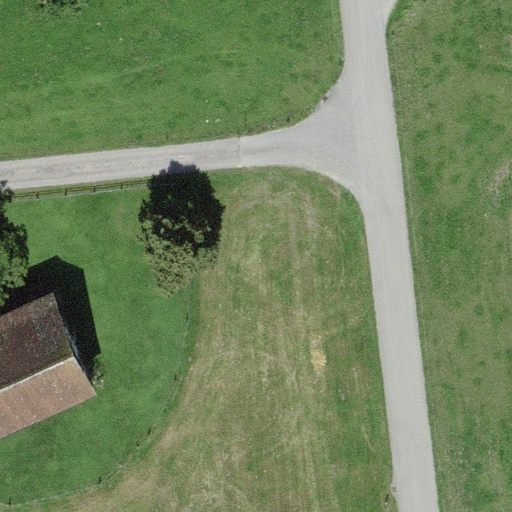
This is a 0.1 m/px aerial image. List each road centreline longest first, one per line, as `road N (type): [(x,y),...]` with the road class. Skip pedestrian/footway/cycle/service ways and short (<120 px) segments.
road 1 (unclassified): [(420,511),(364,0)]
road 2 (track): [(378,144),(0,192)]
